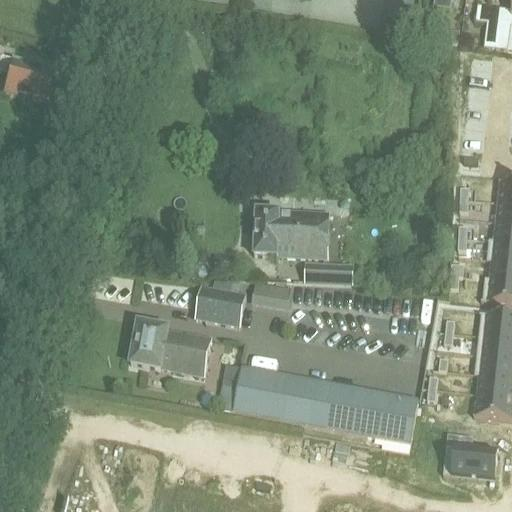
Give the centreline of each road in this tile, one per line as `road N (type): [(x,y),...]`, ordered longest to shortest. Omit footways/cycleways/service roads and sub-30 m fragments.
road 1 (secondary): [(1,511),(138,0)]
road 2 (unknown): [(213,0),(346,20),(385,0)]
road 3 (residential): [(301,490),(172,474),(163,511)]
road 4 (track): [(511,496),(474,511),(350,497)]
